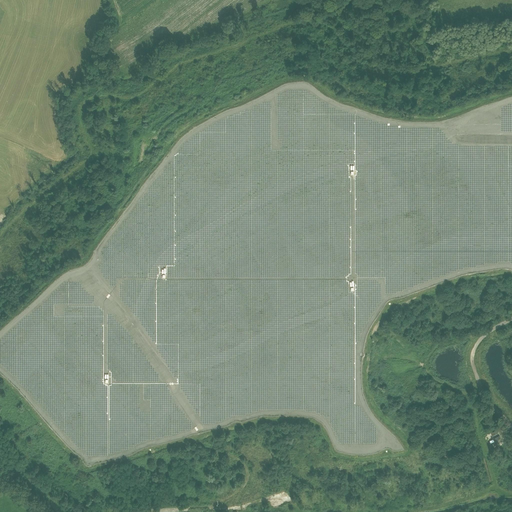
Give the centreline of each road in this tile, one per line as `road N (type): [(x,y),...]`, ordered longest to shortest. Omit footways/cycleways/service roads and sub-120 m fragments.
road 1 (track): [(0,238),(92,153),(81,122),(86,103),(102,95),(130,98),(185,61),(302,19),(328,27),(358,59),(385,67),(444,65),(511,49)]
road 2 (unknown): [(511,268),(483,266),(395,293),(373,315),(358,346),(359,382),(379,429),(371,448),(340,444),(313,414),(255,411),(198,427)]
road 3 (unknown): [(511,427),(478,383),(470,358),(478,340),(511,317)]
